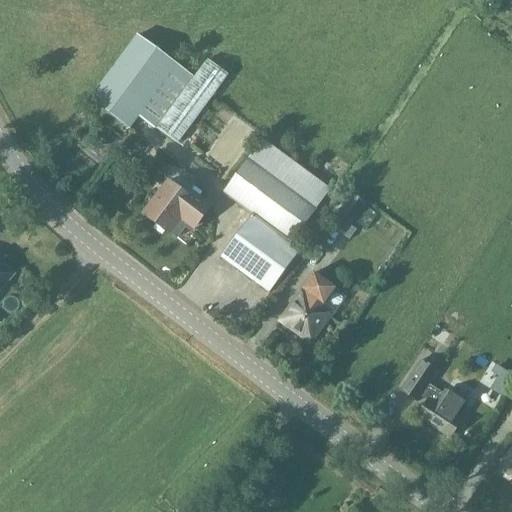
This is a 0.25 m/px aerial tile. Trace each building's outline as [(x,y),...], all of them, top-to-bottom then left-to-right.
[(195,78),(137,36),(89,101),(128,130),(139,116),(157,129),(195,78)] [(196,86),(207,95),(222,77),(211,68),(196,86)] [(263,141),(236,177),(223,194),(253,217),(221,259),(269,294),(300,251),(292,245),(331,190),(263,141)] [(196,202),(182,191),(169,181),(141,216),(169,237),(196,202)] [(365,205),(352,195),(330,226),(343,236),(365,205)] [(0,309),(0,292),(15,276),(0,263),(0,317),(4,313),(0,309)] [(306,293),(303,290),(280,322),(311,345),(333,315),(323,307),(334,290),(314,274),(305,287),(306,288),(307,286),(309,288),(306,293)] [(430,386),(438,373),(421,361),(400,393),(417,404),(421,399),(426,402),(416,418),(450,442),(463,423),(460,420),(469,407),(446,391),(443,395),(430,386)] [(509,461),(500,474),(511,482),(511,454),(508,460),(509,461)]
